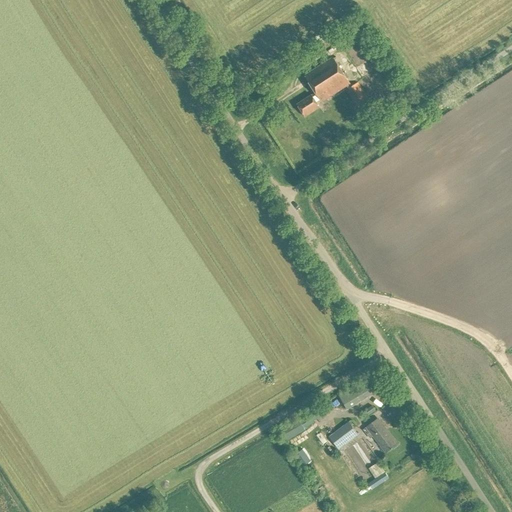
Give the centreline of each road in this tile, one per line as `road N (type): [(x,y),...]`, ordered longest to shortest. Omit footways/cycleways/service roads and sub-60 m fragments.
road 1 (unclassified): [(491,511),(151,0)]
road 2 (track): [(385,351),(207,460),(198,485),(215,511)]
